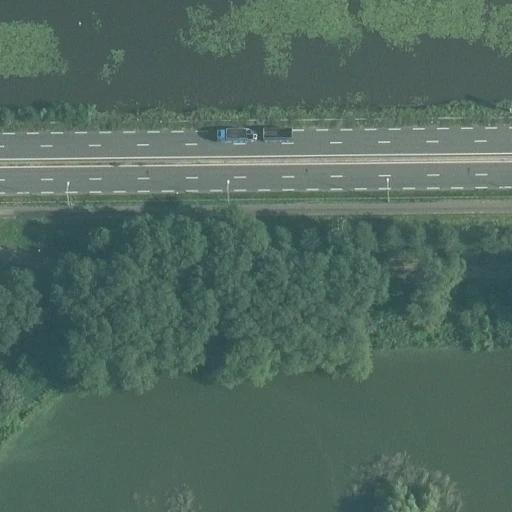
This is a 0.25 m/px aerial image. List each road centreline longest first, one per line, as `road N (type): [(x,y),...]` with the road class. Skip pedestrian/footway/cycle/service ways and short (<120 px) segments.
road 1 (primary): [(0,181),(511,175)]
road 2 (primary): [(511,141),(0,147)]
